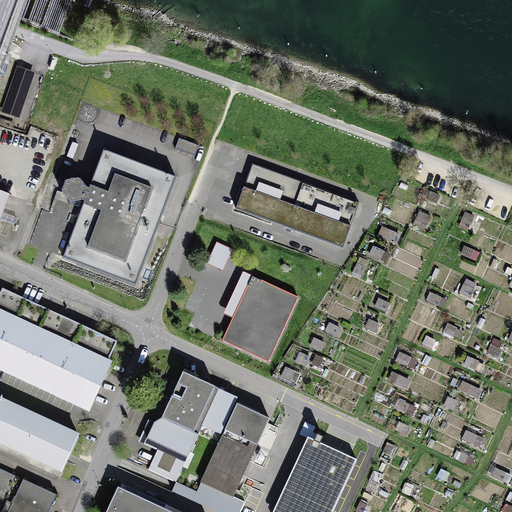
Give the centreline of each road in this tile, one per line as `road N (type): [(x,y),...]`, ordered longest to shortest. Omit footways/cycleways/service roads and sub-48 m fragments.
road 1 (unclassified): [(0,27),(84,55),(120,52),(235,85),(511,191)]
road 2 (track): [(359,412),(471,176)]
road 3 (residential): [(79,511),(150,331)]
road 4 (residential): [(305,407),(150,331)]
road 5 (residential): [(150,331),(0,263)]
road 6 (track): [(390,434),(511,490)]
road 7 (unknown): [(0,384),(62,416),(113,425)]
road 8 (track): [(455,511),(511,404)]
